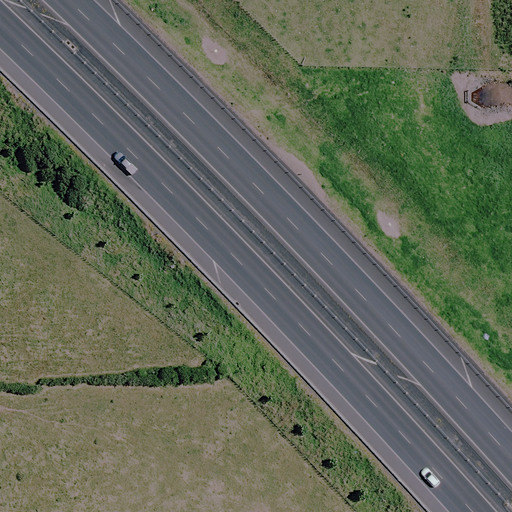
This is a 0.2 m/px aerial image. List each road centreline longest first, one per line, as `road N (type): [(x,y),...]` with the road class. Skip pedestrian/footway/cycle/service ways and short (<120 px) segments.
road 1 (motorway): [(477,511),(277,295),(0,34)]
road 2 (motorway): [(58,0),(324,250),(511,458)]
